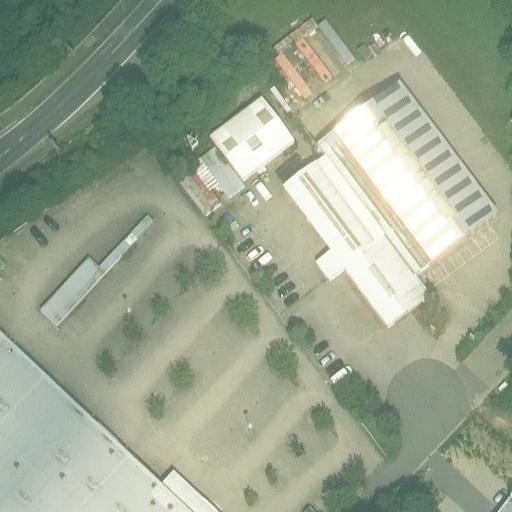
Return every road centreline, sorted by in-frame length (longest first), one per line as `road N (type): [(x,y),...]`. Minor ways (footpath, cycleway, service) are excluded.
road 1 (tertiary): [(0,155),(87,83),(164,0)]
road 2 (residential): [(444,416),(436,438),(366,511)]
